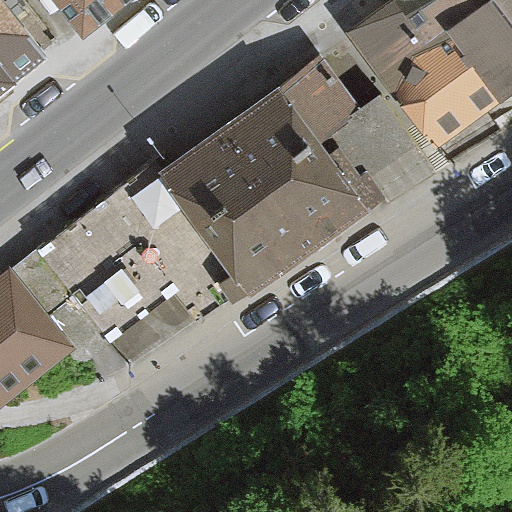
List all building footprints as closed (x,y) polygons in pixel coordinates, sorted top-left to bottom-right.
[(54,0),(77,28),(112,0),(54,0)] [(511,0),(404,0),(399,4),(355,36),(383,75),(439,150),(500,104),(511,95),(511,0)] [(0,82),(38,53),(0,5),(0,82)] [(277,87),(155,174),(221,263),(242,294),(363,207),(380,194),(368,177),(413,144),(380,99),(365,110),(324,53),(277,87)] [(152,170),(42,251),(76,296),(111,344),(176,296),(221,263),(155,174),(152,170)] [(42,251),(15,272),(49,315),(76,296),(42,251)] [(15,272),(0,283),(0,410),(77,351),(49,315),(15,272)] [(76,296),(49,315),(77,351),(86,363),(111,344),(76,296)]
